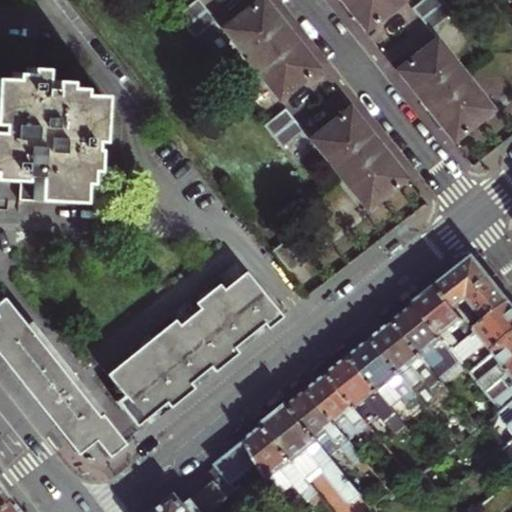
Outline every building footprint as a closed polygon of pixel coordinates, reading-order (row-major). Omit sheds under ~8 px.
[(199,0),(192,0),(175,14),(193,36),(215,19),(199,0)] [(256,0),(220,28),(278,100),(318,68),(308,56),(271,9),(263,0),(256,0)] [(337,0),(355,22),(363,31),(401,0),(337,0)] [(417,0),(410,6),(428,28),(449,11),(439,0),(417,0)] [(433,36),(393,70),(402,81),(445,133),(451,140),(489,108),(433,36)] [(7,140),(0,140),(0,179),(34,177),(34,178),(48,177),(50,193),(96,190),(95,177),(101,176),(100,163),(106,163),(104,141),(101,141),(96,88),(82,89),(81,83),(67,84),(67,79),(51,80),(52,89),(43,90),(40,70),(26,71),(27,78),(12,79),(13,86),(0,87),(0,104),(2,132),(6,132),(7,140)] [(262,125),(281,147),(302,129),(284,107),(262,125)] [(310,138),(366,210),(405,178),(398,168),(358,119),(348,107),(310,138)] [(284,241),(272,251),(289,272),(301,263),(284,241)] [(457,273),(439,287),(462,316),(466,313),(462,308),(471,301),(488,323),(511,303),(511,300),(477,257),(457,273)] [(117,400),(141,430),(282,316),(237,261),(102,368),(124,395),(117,400)] [(428,296),(418,304),(454,350),(460,345),(450,333),(459,326),(469,338),(475,333),(462,316),(439,287),(428,296)] [(0,357),(29,394),(77,454),(90,442),(105,460),(122,446),(97,415),(100,413),(26,321),(22,326),(0,298),(0,357)] [(511,303),(488,323),(475,333),(469,338),(460,345),(454,350),(456,353),(463,362),(488,343),(496,353),(511,339),(511,303)] [(407,313),(396,322),(442,380),(446,386),(468,369),(463,362),(456,353),(454,350),(418,304),(407,313)] [(384,332),(374,340),(420,399),(427,408),(440,398),(445,405),(455,397),(450,391),(446,386),(442,380),(396,322),(384,332)] [(511,339),(496,353),(504,363),(479,383),(486,392),(501,380),(511,371),(511,339)] [(363,348),(353,357),(390,406),(402,396),(410,406),(420,399),(374,340),(363,348)] [(341,366),(330,375),(366,422),(379,412),(394,432),(405,424),(390,406),(353,357),(341,366)] [(511,371),(501,380),(508,389),(493,401),(500,411),(511,401),(511,371)] [(321,382),(311,390),(350,443),(366,431),(371,437),(375,434),(366,422),(330,375),(321,382)] [(302,398),(292,406),(330,458),(340,450),(355,470),(365,463),(350,443),(311,390),(302,398)] [(511,401),(500,411),(494,416),(511,438),(511,401)] [(279,416),(266,426),(309,485),(324,474),(349,506),(350,505),(355,511),(365,511),(368,510),(330,458),(292,406),(279,416)] [(257,434),(249,440),(264,470),(278,498),(294,486),(301,496),(311,488),(309,485),(266,426),(257,434)] [(234,452),(218,465),(238,491),(264,470),(249,440),(234,452)] [(211,511),(214,510),(238,491),(218,465),(159,511),(211,511)] [(0,505),(9,498),(1,487),(0,486),(0,505)] [(0,511),(20,511),(17,509),(9,498),(0,505),(0,511)]
